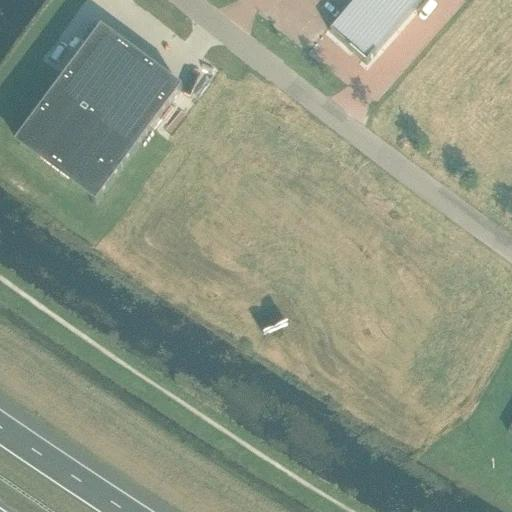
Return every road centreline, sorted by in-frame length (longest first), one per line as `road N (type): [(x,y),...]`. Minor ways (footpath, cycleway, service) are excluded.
road 1 (unclassified): [(511,249),(186,0)]
road 2 (motorway): [(121,511),(0,432)]
